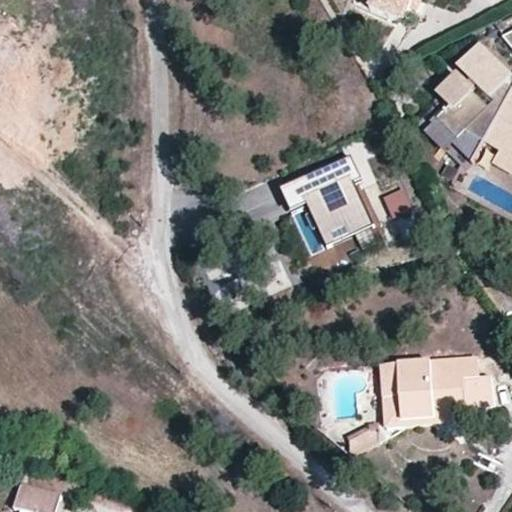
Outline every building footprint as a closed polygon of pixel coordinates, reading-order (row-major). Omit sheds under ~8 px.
[(378,0),(359,0),(356,8),(372,15),(378,0)] [(378,0),(372,15),(407,29),(418,0),(378,0)] [(511,39),(503,44),(511,54),(511,39)] [(500,153),(488,172),(504,183),(511,170),(511,96),(506,90),(509,87),(485,59),(479,64),(476,61),(462,73),(474,86),(468,91),(459,81),(440,97),(448,107),(433,121),(453,144),(462,136),(480,147),(484,142),(500,153)] [(375,228),(344,163),(302,183),(313,206),(326,233),(345,224),(353,239),(375,228)] [(313,206),(302,183),(287,191),(297,214),(308,209),(313,206)] [(390,220),(414,215),(409,192),(385,197),(390,220)] [(328,251),(353,239),(345,224),(326,233),(313,206),(308,209),(328,251)] [(495,411),(492,382),(481,383),(478,361),(382,370),(385,404),(402,403),(402,419),(467,413),(495,411)] [(468,426),(467,413),(402,419),(402,403),(385,404),(387,433),(468,426)] [(382,431),(374,436),(379,445),(387,441),(382,431)] [(353,459),(379,445),(374,436),(355,446),(353,459)] [(0,471),(21,482),(34,455),(20,449),(15,450),(11,453),(9,456),(6,461),(0,465),(0,471)] [(56,511),(60,498),(20,488),(14,511),(56,511)]
